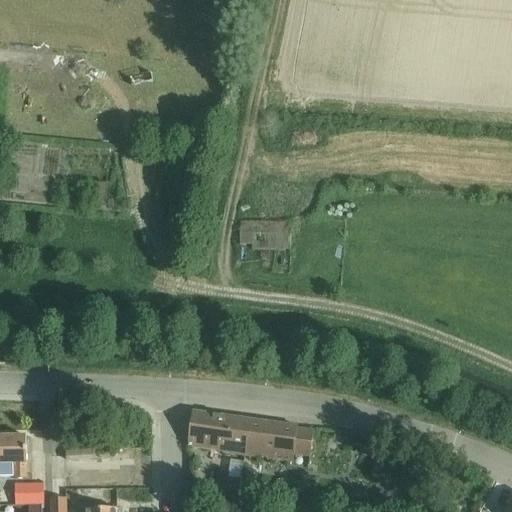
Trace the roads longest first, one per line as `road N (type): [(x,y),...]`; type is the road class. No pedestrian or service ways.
road 1 (track): [(511,368),(351,310),(182,286),(149,245),(123,106),(110,88),(75,68)]
road 2 (residential): [(511,472),(387,426),(172,393)]
road 3 (track): [(276,0),(216,292)]
road 4 (track): [(182,286),(0,278)]
road 5 (residential): [(172,393),(0,384)]
